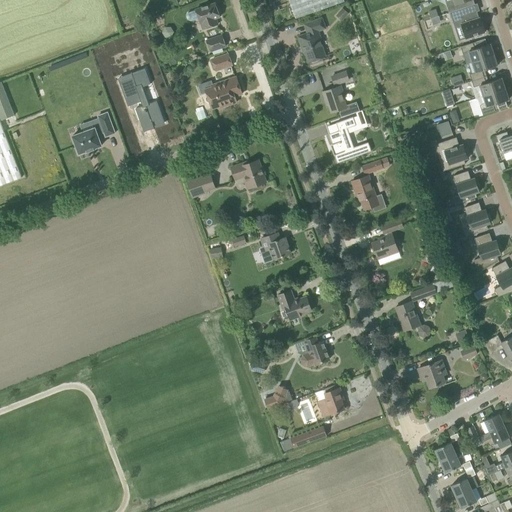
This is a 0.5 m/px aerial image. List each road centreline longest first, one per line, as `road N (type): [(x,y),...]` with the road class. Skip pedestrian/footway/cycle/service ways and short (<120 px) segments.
road 1 (tertiary): [(409,434),(290,110)]
road 2 (unclassified): [(0,221),(290,110)]
road 3 (residential): [(511,221),(478,126),(511,114)]
